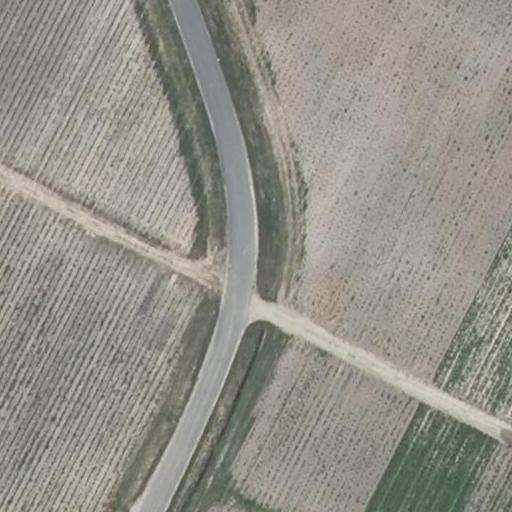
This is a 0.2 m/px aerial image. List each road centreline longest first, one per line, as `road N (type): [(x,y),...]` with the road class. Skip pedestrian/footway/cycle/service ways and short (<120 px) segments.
road 1 (track): [(0,171),(511,435)]
road 2 (unclassified): [(151,511),(211,382),(240,276),(231,145),(185,0)]
